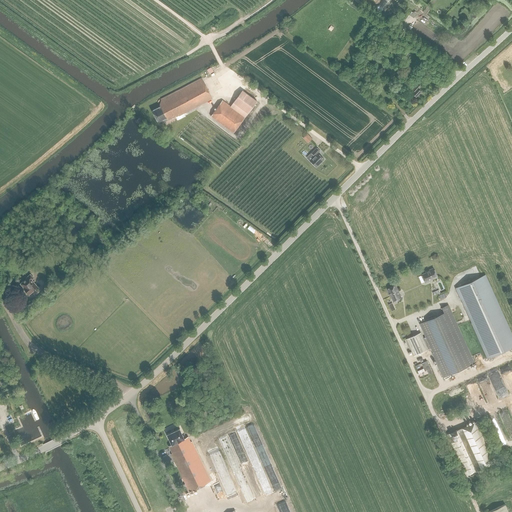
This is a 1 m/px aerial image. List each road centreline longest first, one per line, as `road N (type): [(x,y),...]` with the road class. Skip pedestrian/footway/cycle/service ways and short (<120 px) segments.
road 1 (tertiary): [(128,395),(511,29)]
road 2 (unclassified): [(128,395),(35,350),(0,302)]
